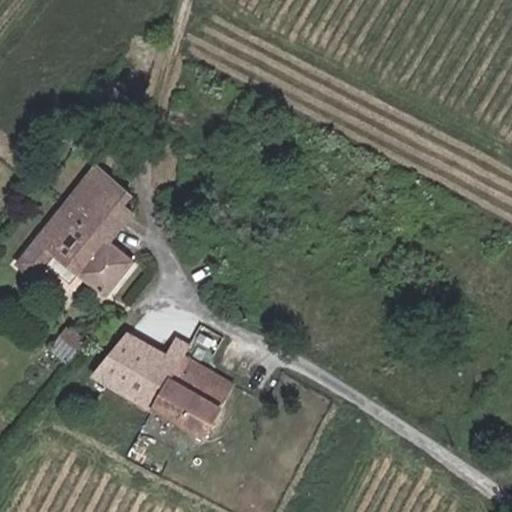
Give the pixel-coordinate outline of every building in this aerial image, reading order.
[(130,110),(132,107),(133,87),(127,82),(115,98),(130,110)] [(97,124),(112,136),(126,118),(112,106),(97,124)] [(125,190),(132,181),(105,159),(71,201),(85,213),(112,179),(125,190)] [(138,256),(110,233),(136,202),(135,197),(125,190),(112,179),(85,213),(71,201),(25,258),(41,271),(49,262),(75,282),(85,271),(110,291),(138,256)] [(84,350),(93,339),(73,323),(64,334),(84,350)] [(208,434),(241,373),(190,347),(196,335),(182,329),(172,347),(136,328),(97,376),(208,434)] [(74,362),(84,350),(64,334),(55,346),(74,362)]
